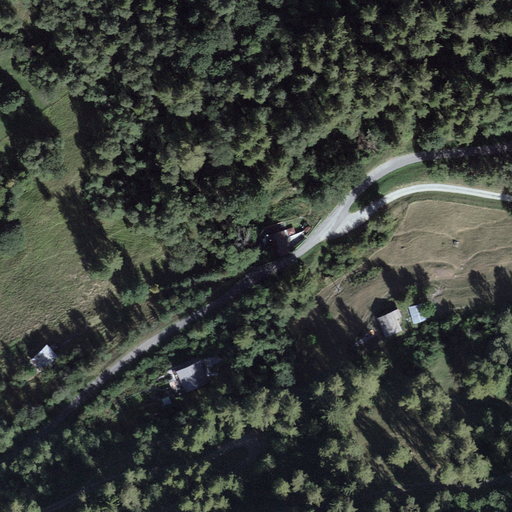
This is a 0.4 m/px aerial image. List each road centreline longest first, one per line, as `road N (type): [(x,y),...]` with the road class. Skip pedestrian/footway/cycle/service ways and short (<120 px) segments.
road 1 (unclassified): [(511,145),(412,157),(372,176),(296,254),(142,347),(0,464)]
road 2 (track): [(299,511),(511,474)]
road 3 (track): [(61,336),(151,293),(221,275),(254,279)]
road 4 (track): [(169,473),(233,446),(250,443),(258,452),(231,480),(171,511)]
